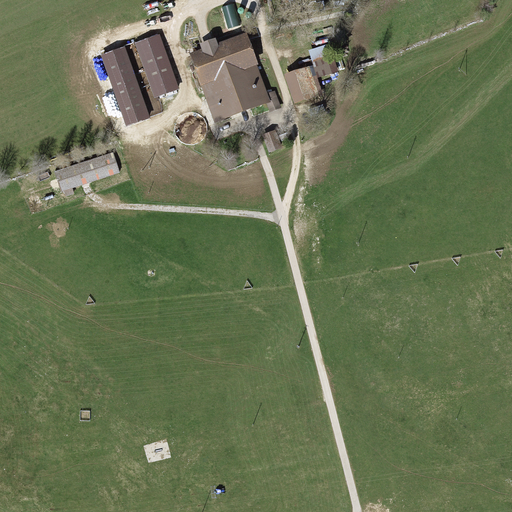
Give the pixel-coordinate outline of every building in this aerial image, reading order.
[(203,50),(191,54),(215,122),(268,103),(244,36),(219,44),(218,40),(202,46),(203,50)] [(310,99),(300,70),(287,74),(297,104),(310,99)] [(137,83),(125,88),(129,96),(140,91),(137,83)] [(285,149),(279,134),(267,138),(273,154),(285,149)] [(111,156),(56,173),(62,192),(117,174),(111,156)]
